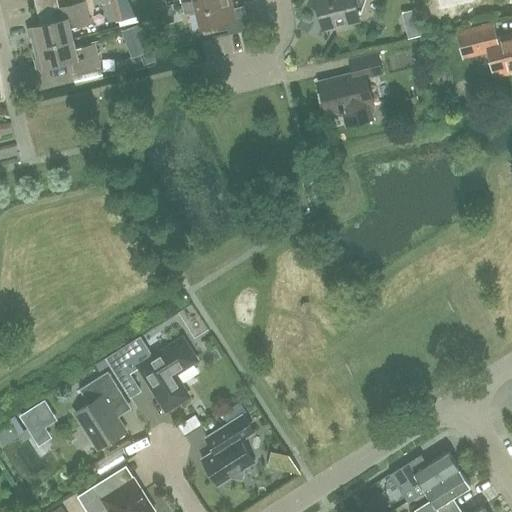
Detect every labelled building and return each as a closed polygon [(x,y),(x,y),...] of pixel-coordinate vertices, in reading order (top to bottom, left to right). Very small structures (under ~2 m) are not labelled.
[(232,0),(189,0),(182,2),(185,14),(197,11),(201,27),(202,28),(217,24),(226,22),(248,17),(245,5),(234,7),(232,0)] [(315,0),(322,28),(361,19),(355,0),(315,0)] [(33,47),(73,37),(71,28),(90,23),(84,1),(58,7),(61,19),(27,27),(29,35),(30,35),(33,47)] [(511,70),(511,69),(511,34),(496,38),(493,23),(458,32),(464,55),(489,49),(495,74),(500,72),(501,74),(511,72),(511,70)] [(75,48),(73,37),(33,47),(36,59),(34,59),(37,69),(71,60),(74,72),(100,65),(95,43),(75,48)] [(321,83),(328,113),(341,110),(342,113),(346,112),(349,123),(372,118),(369,103),(373,102),(367,76),(383,72),(378,54),(351,60),(354,75),(321,83)] [(182,338),(138,366),(166,410),(188,396),(174,374),(196,360),(182,338)] [(123,361),(112,368),(119,379),(130,373),(123,361)] [(88,404),(75,413),(98,448),(125,431),(107,402),(122,393),(108,371),(79,389),(88,404)] [(27,427),(52,411),(44,399),(19,414),(27,427)] [(213,451),(201,459),(218,485),(231,477),(242,479),(244,469),(254,462),(241,441),(254,432),(242,414),(247,412),(240,401),(221,413),(227,424),(215,431),(205,438),(213,451)] [(300,473),(301,473),(300,472),(289,452),(288,452),(271,448),(267,466),(300,473)] [(420,480),(426,490),(460,468),(449,451),(414,473),(408,462),(391,473),(397,484),(398,483),(403,490),(420,480)] [(471,486),(460,468),(426,490),(432,500),(415,510),(416,511),(439,511),(437,508),(471,486)] [(149,511),(152,510),(132,478),(121,485),(114,473),(77,496),(87,511),(149,511)]
